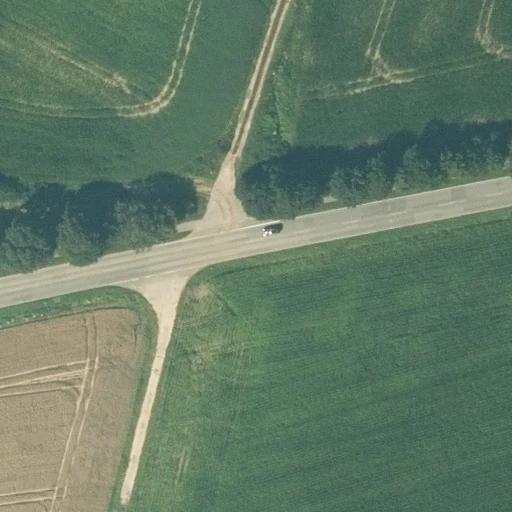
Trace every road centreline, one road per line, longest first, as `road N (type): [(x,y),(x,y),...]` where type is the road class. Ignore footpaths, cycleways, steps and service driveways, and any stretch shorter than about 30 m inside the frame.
road 1 (secondary): [(0,293),(511,189)]
road 2 (track): [(125,511),(164,333),(158,258)]
road 3 (track): [(284,0),(223,169),(221,246)]
